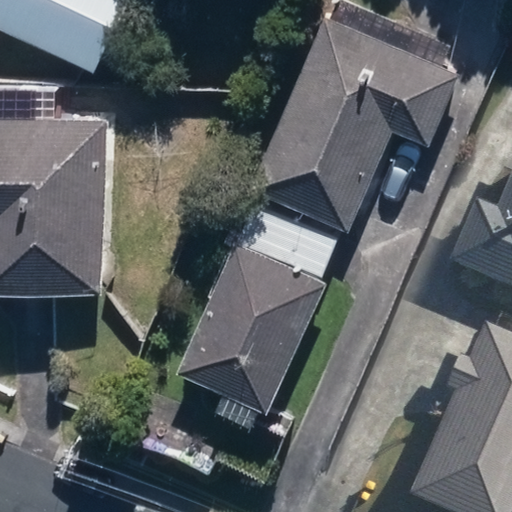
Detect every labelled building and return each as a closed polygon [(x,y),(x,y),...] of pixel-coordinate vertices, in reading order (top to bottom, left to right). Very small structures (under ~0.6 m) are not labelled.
[(136,0),(0,0),(0,20),(102,70),(136,0)] [(467,70),(332,13),(258,185),(356,227),(399,126),(436,142),(467,70)] [(118,117),(0,113),(0,286),(114,289),(118,117)] [(511,189),(500,217),(478,207),(450,270),(511,296),(511,189)] [(345,240),(259,202),(244,237),(329,274),(345,240)] [(244,237),(243,237),(184,370),(276,410),(335,277),(329,274),(244,237)] [(511,511),(511,341),(488,331),(473,366),(463,362),(448,395),(458,400),(412,504),(429,511),(511,511)]
